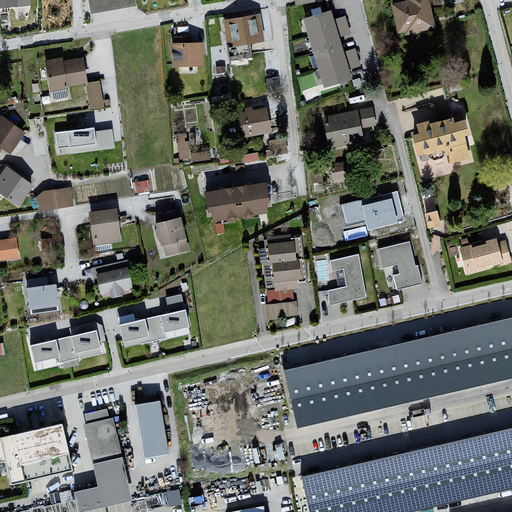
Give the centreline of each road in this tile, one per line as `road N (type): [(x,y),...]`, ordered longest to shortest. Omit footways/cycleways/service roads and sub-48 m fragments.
road 1 (residential): [(511,284),(0,409)]
road 2 (residential): [(254,0),(0,48)]
